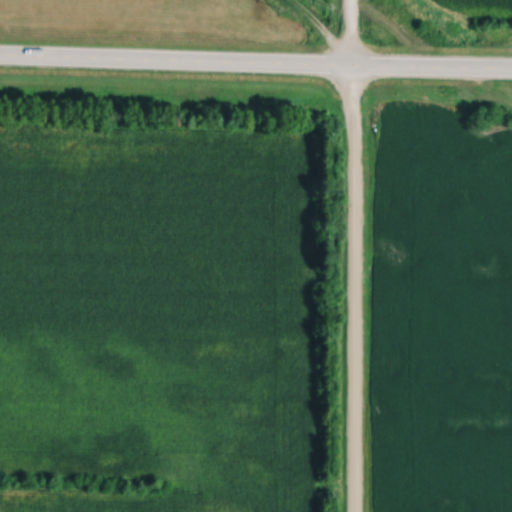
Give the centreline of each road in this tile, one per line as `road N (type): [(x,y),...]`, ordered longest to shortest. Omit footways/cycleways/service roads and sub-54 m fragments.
road 1 (secondary): [(0,57),(511,70)]
road 2 (residential): [(354,511),(351,0)]
